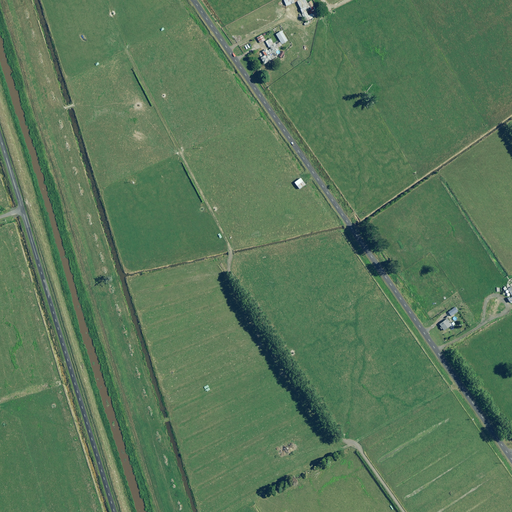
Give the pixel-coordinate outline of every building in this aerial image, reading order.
[(283,0),(284,0),(286,6),(297,1),(302,12),(304,12),(307,20),(313,18),(311,14),(308,15),(305,9),(313,6),(311,1),(307,2),(306,0),(283,0)] [(287,40),(281,31),(276,34),(282,44),(287,40)] [(272,53),(274,52),(279,49),(278,48),(282,45),(280,42),(277,44),(276,42),(274,44),(270,38),(268,40),(267,38),(263,41),(265,45),(267,44),(269,47),(270,47),(271,48),(268,50),(267,49),(262,51),(265,55),(261,58),(264,64),(276,56),(275,53),(273,54),(272,53)] [(305,184),(301,178),(295,183),(299,189),(305,184)] [(458,311),(455,307),(446,314),(450,318),(458,311)] [(450,321),(448,318),(439,324),(441,327),(440,327),(441,329),(442,328),(444,331),(451,326),(448,322),(450,321)]
